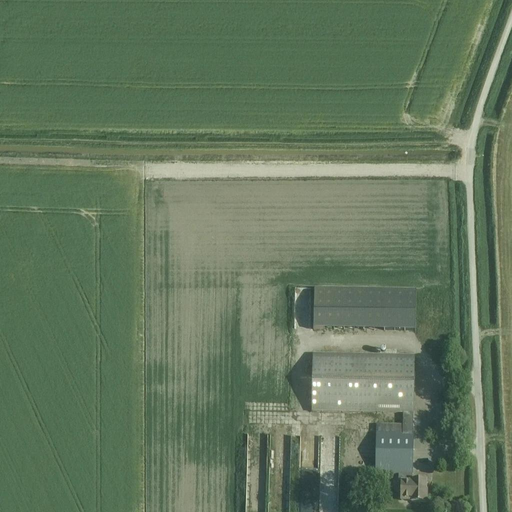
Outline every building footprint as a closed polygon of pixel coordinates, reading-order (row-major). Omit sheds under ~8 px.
[(416,291),(314,289),(313,330),(415,332),(416,307),(416,291)] [(312,412),(403,414),(403,426),(413,426),(413,414),(414,414),(415,358),(313,356),(312,412)] [(204,415),(204,427),(216,428),(216,415),(204,415)] [(413,426),(403,426),(376,426),(375,474),(399,475),(412,475),(413,434),(413,426)] [(289,462),(297,462),(297,468),(313,468),(314,430),(290,429),(289,462)] [(411,501),(411,502),(426,503),(426,494),(425,494),(426,481),(412,481),(412,475),(399,475),(399,481),(401,481),(401,501),(411,501)]
